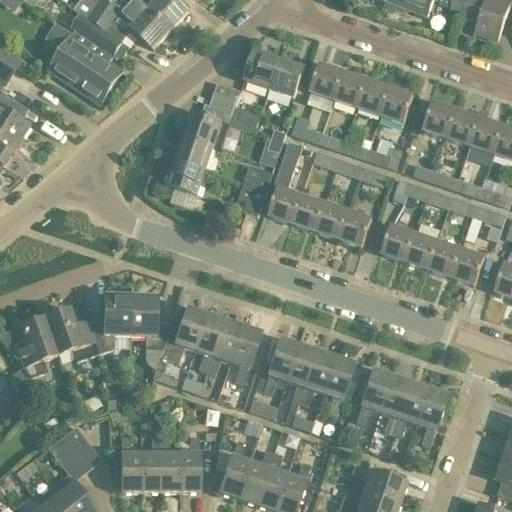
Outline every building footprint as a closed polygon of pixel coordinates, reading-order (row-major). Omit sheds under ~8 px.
[(14,14),(23,0),(4,0),(1,5),(14,14)] [(118,18),(132,30),(130,32),(153,53),(172,33),(137,2),(135,1),(131,5),(123,0),(103,0),(102,2),(98,0),(82,0),(77,7),(70,2),(65,9),(80,19),(106,36),(118,18)] [(188,15),(172,0),(135,0),(135,1),(137,2),(172,33),(188,15)] [(385,6),(426,21),(433,1),(429,0),(364,0),(385,7),(385,6)] [(454,0),(450,13),(462,18),(467,0),(454,0)] [(467,0),(462,18),(461,19),(478,25),(474,36),(497,44),(510,7),(490,0),(467,0)] [(115,41),(106,36),(80,19),(71,32),(75,34),(102,52),(97,59),(75,92),(101,109),(122,76),(109,67),(113,60),(115,62),(123,61),(129,51),(115,41)] [(50,75),(75,92),(97,59),(102,52),(75,34),(73,38),(56,26),(46,42),(64,54),(50,75)] [(19,63),(0,50),(0,86),(3,88),(19,63)] [(269,94),(279,64),(254,55),(244,85),(269,94)] [(279,64),(269,94),(294,102),(304,72),(279,64)] [(333,105),(343,76),(319,68),(309,97),(333,105)] [(356,113),(366,84),(343,76),(333,105),(356,113)] [(380,121),(389,92),(366,84),(356,113),(380,121)] [(212,101),(236,109),(241,95),(217,87),(212,101)] [(389,92),(380,121),(404,129),(413,100),(389,92)] [(28,128),(21,124),(28,113),(1,95),(0,97),(0,138),(15,148),(28,128)] [(236,109),(212,101),(209,110),(204,109),(232,119),(236,110),(236,109)] [(446,143),(456,115),(432,106),(422,135),(446,143)] [(183,141),(221,154),(222,152),(221,152),(229,128),(228,128),(232,119),(204,109),(201,120),(192,117),(183,141)] [(228,128),(229,128),(253,137),(260,118),(236,110),(232,119),(228,128)] [(469,151),(479,123),(456,115),(446,143),(469,151)] [(318,149),(322,137),(306,132),(309,124),(297,119),(291,139),(318,149)] [(493,159),(502,130),(479,123),(469,151),(493,159)] [(511,133),(502,130),(493,159),(511,165),(511,133)] [(270,144),(282,148),(286,137),(274,133),(270,144)] [(322,137),(318,149),(341,157),(345,145),(322,137)] [(15,148),(0,138),(0,167),(2,168),(15,148)] [(175,166),(205,176),(214,152),(221,154),(183,141),(175,166)] [(282,148),(270,144),(267,154),(279,158),(282,148)] [(345,145),(341,157),(365,165),(369,153),(345,145)] [(387,159),(369,153),(365,165),(395,175),(402,155),(390,151),(387,159)] [(335,175),(339,164),(316,156),(312,168),(335,175)] [(358,183),(362,172),(339,164),(335,175),(358,183)] [(205,176),(175,166),(167,191),(197,201),(205,176)] [(431,187),(435,175),(417,169),(413,181),(431,187)] [(248,174),(259,178),(246,216),(257,220),(263,201),(264,202),(272,178),(249,170),(248,174)] [(362,172),(358,183),(382,191),(386,179),(362,172)] [(259,178),(248,174),(234,212),(246,216),(259,178)] [(435,175),(431,187),(455,195),(459,183),(435,175)] [(459,183),(455,195),(478,203),(482,191),(459,183)] [(425,206),(429,194),(399,184),(392,204),(404,208),(407,200),(425,206)] [(482,191),(478,203),(501,211),(505,199),(482,191)] [(292,228),(301,201),(277,192),(268,220),(292,228)] [(429,194),(425,206),(448,214),(452,202),(429,194)] [(301,201),(292,228),(315,236),(324,208),(301,201)] [(452,202),(448,214),(472,222),(476,210),(452,202)] [(324,208),(315,236),(338,244),(347,216),(324,208)] [(476,210),(472,222),(491,229),(488,238),(499,242),(506,221),(476,210)] [(347,216),(338,244),(362,252),(371,224),(347,216)] [(405,266),(414,239),(390,231),(381,258),(405,266)] [(414,239),(405,266),(428,274),(437,246),(414,239)] [(437,246),(428,274),(451,282),(461,254),(437,246)] [(461,254),(451,282),(475,290),(485,262),(461,254)] [(511,302),(511,271),(503,269),(494,296),(511,302)] [(128,342),(130,301),(104,300),(103,324),(83,323),(84,326),(92,348),(96,359),(113,353),(114,341),(128,342)] [(130,301),(128,342),(144,343),(144,363),(146,367),(151,372),(155,374),(159,361),(160,362),(178,312),(175,311),(170,327),(155,326),(156,302),(130,301)] [(192,356),(205,319),(186,313),(185,315),(178,312),(160,362),(177,367),(183,353),(192,356)] [(43,323),(57,360),(72,355),(75,366),(96,359),(92,348),(84,326),(74,330),(68,314),(43,323)] [(206,377),(223,325),(205,319),(192,356),(202,359),(197,374),(206,377)] [(57,360),(43,323),(0,337),(0,344),(23,372),(30,382),(46,376),(42,365),(57,360)] [(229,368),(241,331),(223,325),(206,377),(214,380),(219,365),(229,368)] [(242,390),(247,374),(248,374),(260,338),(241,331),(229,368),(238,371),(233,387),(242,390)] [(270,399),(276,384),(285,387),(298,350),(279,344),(266,381),(267,381),(262,397),(270,399)] [(299,408),(316,356),(298,350),(285,387),(295,390),(283,426),(291,428),(298,407),(299,408)] [(322,399),(334,362),(316,356),(299,408),(307,410),(312,396),(322,399)] [(327,418),(335,421),(353,369),(334,362),(322,399),(332,402),(327,418)] [(168,373),(165,372),(167,365),(159,363),(153,383),(164,387),(168,373)] [(7,382),(25,404),(38,393),(20,372),(7,382)] [(364,430),(369,415),(379,418),(391,381),(372,375),(360,412),(355,428),(364,430)] [(392,439),(409,387),(391,381),(379,418),(388,421),(383,436),(392,439)] [(415,430),(427,393),(409,387),(392,439),(400,442),(405,427),(415,430)] [(428,452),(433,436),(434,436),(446,400),(427,393),(415,430),(425,433),(419,449),(428,452)] [(265,406),(253,402),(250,414),(261,418),(265,406)] [(105,407),(106,415),(120,413),(119,405),(105,407)] [(67,430),(86,423),(82,413),(61,420),(67,430)] [(43,428),(49,436),(59,429),(53,420),(43,428)] [(75,431),(65,438),(82,461),(92,453),(75,431)] [(72,468),(82,461),(65,438),(55,446),(72,468)] [(159,498),(159,441),(151,441),(151,459),(140,459),(140,498),(159,498)] [(178,498),(178,459),(168,459),(168,441),(159,441),(159,498),(178,498)] [(189,442),(189,459),(178,459),(178,498),(198,498),(198,459),(198,442),(189,442)] [(120,443),(120,459),(120,498),(140,498),(140,459),(129,459),(129,443),(120,443)] [(511,444),(509,444),(502,464),(511,467),(511,444)] [(236,445),(230,461),(218,498),(237,504),(249,468),(239,464),(245,448),(236,445)] [(72,468),(55,446),(47,452),(64,475),(72,468)] [(249,468),(237,504),(255,510),(273,457),(265,454),(259,471),(249,468)] [(273,457),(255,510),(260,511),(274,511),(286,480),(276,476),(282,459),(273,457)] [(511,467),(502,464),(495,485),(511,490),(511,467)] [(301,467),(295,483),(286,480),(274,511),(295,511),(310,470),(301,467)] [(350,480),(365,485),(362,495),(399,507),(405,489),(353,471),(350,480)] [(50,491),(66,511),(92,511),(67,478),(50,491)] [(34,504),(40,511),(66,511),(50,491),(34,504)] [(340,508),(352,511),(397,511),(399,507),(362,495),(359,504),(343,498),(340,508)]
